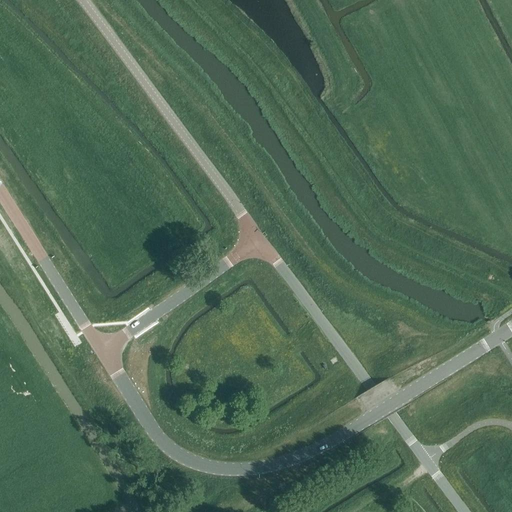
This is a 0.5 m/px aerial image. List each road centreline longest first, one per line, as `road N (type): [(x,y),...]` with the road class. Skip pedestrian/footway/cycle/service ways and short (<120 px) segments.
road 1 (tertiary): [(463,511),(260,241)]
road 2 (tertiary): [(370,419),(296,459),(211,468),(160,440),(101,350)]
road 3 (tertiary): [(260,241),(81,0)]
road 4 (tertiary): [(101,350),(260,241)]
road 5 (residential): [(101,350),(0,190)]
road 6 (tertiary): [(370,419),(511,328)]
